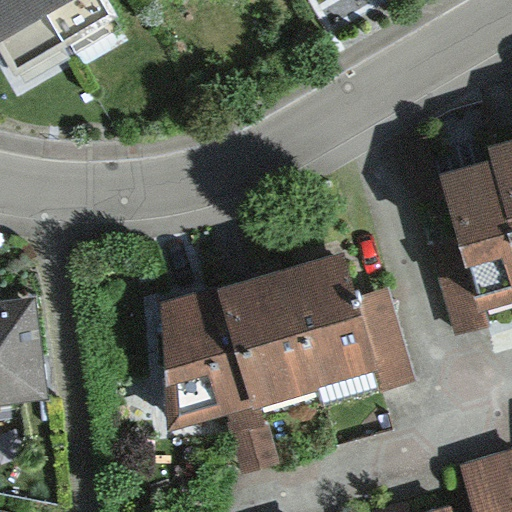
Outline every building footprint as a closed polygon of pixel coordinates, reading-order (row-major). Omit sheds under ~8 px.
[(0,0),(0,56),(61,22),(48,0),(0,0)] [(511,136),(511,149),(464,164),(500,299),(511,295),(511,133),(511,134),(511,136)] [(168,433),(379,363),(350,241),(161,304),(168,433)] [(35,287),(0,291),(0,393),(47,388),(35,287)] [(253,469),(283,460),(266,406),(236,415),(253,469)] [(511,511),(511,452),(468,465),(486,509),(478,511),(470,511),(466,501),(428,511),(511,511)]
